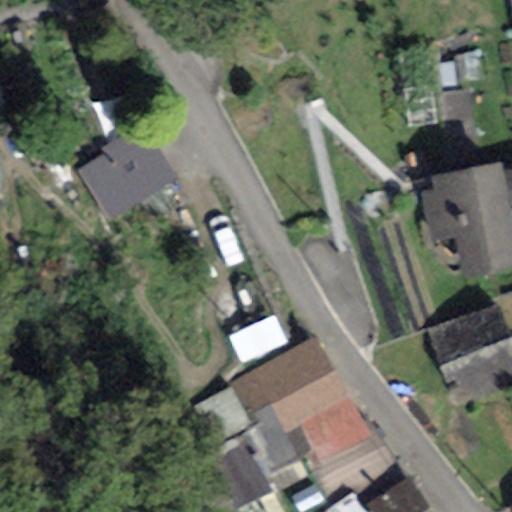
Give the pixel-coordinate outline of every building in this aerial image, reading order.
[(81,172),(112,223),(180,181),(143,122),(98,150),(103,158),(81,172)] [(511,270),(511,225),(502,175),(500,163),(432,178),(435,190),(420,193),(431,243),(458,237),(467,280),(511,270)] [(511,225),(511,171),(502,175),(511,225)] [(511,383),(511,342),(498,306),(429,333),(457,405),(511,383)] [(228,338),(246,375),(290,351),(275,317),(228,338)] [(369,437),(314,338),(290,351),(246,375),(227,385),(230,389),(184,413),(240,510),(369,437)] [(428,511),(408,482),(363,511),(352,496),(327,511),(428,511)]
